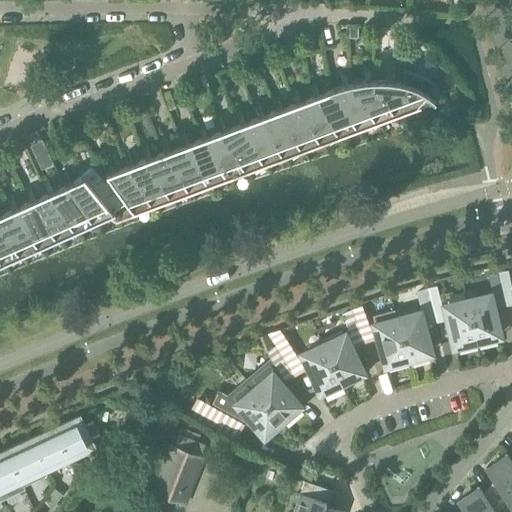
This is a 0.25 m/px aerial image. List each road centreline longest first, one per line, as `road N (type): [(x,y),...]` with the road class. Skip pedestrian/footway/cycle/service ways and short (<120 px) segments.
road 1 (tertiary): [(511,185),(161,298),(0,367)]
road 2 (tertiary): [(0,390),(304,273),(511,212)]
road 3 (residential): [(0,133),(198,57)]
road 4 (residential): [(335,436),(401,400),(511,370)]
road 5 (residential): [(187,6),(0,8)]
road 6 (residential): [(430,18),(288,10)]
road 7 (residential): [(425,511),(511,412)]
